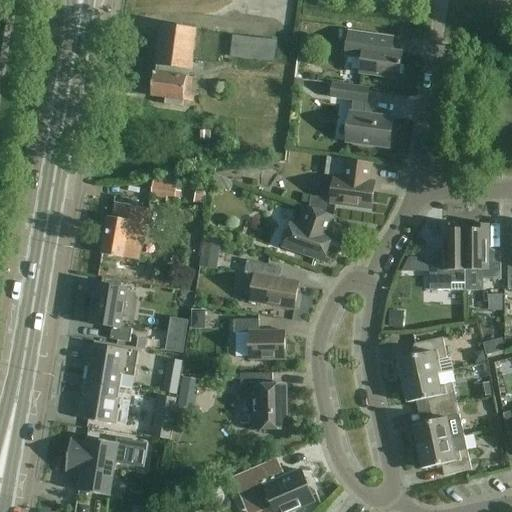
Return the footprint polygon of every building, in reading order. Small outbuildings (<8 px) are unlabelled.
[(192,71),(197,30),(161,25),(156,65),(192,71)] [(349,33),(346,56),(363,58),(360,73),(398,79),(402,53),(391,51),(393,39),(381,37),(349,33)] [(233,36),(231,57),(272,63),(275,41),(233,36)] [(193,103),(194,97),(185,96),(187,78),(155,74),(155,76),(151,76),(149,86),(153,87),(152,97),(166,99),(165,105),(183,108),(184,101),(193,103)] [(389,148),(393,118),(364,114),(366,102),(367,103),(369,89),(333,84),(331,98),(353,101),(351,113),(347,142),(389,148)] [(201,131),(201,140),(210,141),(210,132),(201,131)] [(371,209),(375,182),(370,181),(372,165),(346,162),(344,177),(335,176),(331,204),(371,209)] [(205,203),(207,183),(196,182),(193,202),(205,203)] [(174,201),(177,188),(153,184),(151,197),(174,201)] [(312,198),(311,209),(325,210),(326,200),(312,198)] [(112,219),(108,218),(102,253),(139,260),(148,209),(115,203),(112,219)] [(331,235),(336,219),(301,206),(295,222),(293,221),(289,232),(285,233),(281,243),(284,246),(283,248),(323,262),(333,236),(331,235)] [(430,290),(466,290),(465,230),(456,230),(456,225),(442,225),(442,254),(430,254),(430,290)] [(474,230),(465,230),(466,290),(466,271),(480,271),(482,280),(501,280),(501,254),(489,254),(489,225),(474,225),(474,230)] [(206,238),(205,248),(217,250),(218,239),(206,238)] [(294,310),(299,282),(274,278),(276,266),(247,261),(245,274),(255,276),(250,302),(294,310)] [(97,284),(91,324),(112,328),(110,339),(130,343),(132,330),(120,328),(127,289),(97,284)] [(207,310),(193,310),(193,328),(200,328),(207,323),(207,310)] [(390,311),(389,329),(403,329),(404,312),(390,311)] [(171,318),(166,351),(183,354),(189,321),(171,318)] [(250,360),(285,360),(285,332),(259,332),(259,320),(234,320),(234,333),(250,333),(250,360)] [(403,381),(437,374),(453,371),(451,359),(446,355),(443,338),(415,344),(418,355),(399,359),(403,381)] [(496,341),(483,345),(485,352),(486,355),(499,352),(496,341)] [(90,358),(86,382),(120,387),(122,375),(134,377),(138,352),(87,344),(85,357),(90,358)] [(511,349),(501,353),(505,368),(511,365),(511,349)] [(478,353),(474,359),(476,365),(486,362),(484,351),(478,353)] [(253,430),(288,429),(287,386),(273,386),(273,374),(241,374),(241,395),(253,395),(253,430)] [(427,399),(430,410),(457,404),(453,384),(440,386),(437,374),(403,381),(408,403),(427,399)] [(168,379),(166,393),(177,395),(180,381),(168,379)] [(118,400),(120,387),(86,382),(82,405),(77,404),(75,418),(126,426),(130,402),(118,400)] [(491,383),(476,386),(479,398),(493,395),(491,383)] [(180,386),(177,404),(193,407),(197,389),(180,386)] [(163,399),(160,412),(168,414),(171,400),(163,399)] [(432,421),(413,426),(418,447),(464,437),(457,404),(430,410),(432,421)] [(511,410),(502,413),(505,422),(511,448),(511,410)] [(156,416),(152,436),(170,439),(173,419),(156,416)] [(464,437),(418,447),(423,469),(442,465),(444,476),(471,470),(464,437)] [(110,497),(118,449),(119,444),(87,438),(86,442),(71,440),(66,471),(81,474),(78,492),(110,497)] [(275,511),(291,511),(315,502),(301,471),(286,477),(277,458),(237,476),(242,487),(247,488),(262,481),(266,490),(263,492),(260,497),(263,504),(269,505),(272,504),(275,511)] [(194,497),(177,504),(180,511),(197,511),(200,511),(194,497)]
